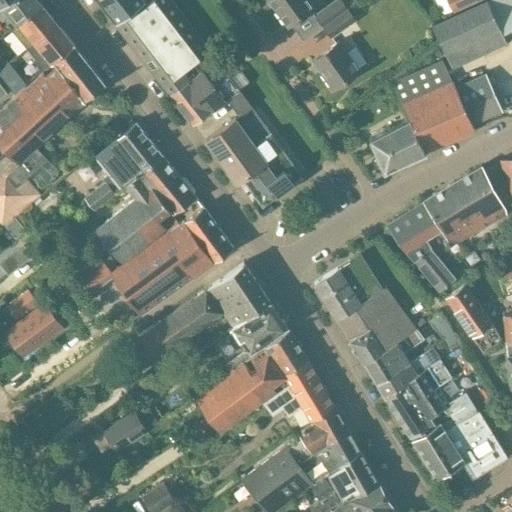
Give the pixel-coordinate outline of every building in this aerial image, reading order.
[(8,0),(0,6),(0,17),(2,20),(4,18),(7,22),(12,18),(15,21),(39,2),(37,0),(8,0)] [(112,0),(104,6),(116,21),(143,0),(112,0)] [(143,0),(116,21),(114,23),(137,52),(155,37),(151,32),(179,10),(170,0),(143,0)] [(269,0),(287,25),(313,6),(307,0),(269,0)] [(341,0),(336,0),(315,15),(323,26),(348,8),(341,0)] [(485,0),(432,24),(452,68),(508,43),(488,0),(485,0)] [(449,0),(454,10),(474,0),(449,0)] [(33,41),(56,22),(39,2),(15,21),(8,27),(25,47),(33,41)] [(348,8),(323,26),(330,36),(355,19),(348,8)] [(155,37),(137,52),(151,70),(170,95),(202,71),(201,70),(216,58),(208,48),(179,10),(151,32),(155,37)] [(42,68),(49,62),(73,43),(56,22),(33,41),(25,47),(42,68)] [(332,88),(358,70),(337,41),(312,59),(332,88)] [(103,82),(73,43),(49,62),(54,67),(43,77),(40,74),(0,107),(0,151),(4,148),(15,161),(16,161),(17,162),(4,174),(15,187),(26,177),(30,173),(34,178),(44,167),(41,164),(47,158),(34,145),(85,101),(83,99),(103,82)] [(228,74),(238,89),(248,81),(238,67),(228,74)] [(202,71),(170,95),(193,123),(226,98),(238,89),(228,74),(213,85),(202,71)] [(407,118),(369,138),(377,156),(372,161),(375,169),(382,168),(383,171),(384,170),(423,152),(423,153),(476,130),(473,124),(503,111),(486,72),(455,85),(453,80),(452,80),(401,103),(408,118),(407,118)] [(250,104),(239,90),(226,99),(237,114),(250,104)] [(252,143),(268,131),(269,130),(254,110),(237,122),(252,143)] [(303,176),(286,154),(268,131),(252,143),(237,122),(234,117),(205,140),(231,174),(232,173),(238,181),(241,179),(245,184),(262,207),(303,176)] [(102,178),(104,181),(113,192),(125,183),(162,154),(135,122),(97,152),(111,170),(102,178)] [(120,261),(148,239),(129,214),(178,175),(162,154),(125,183),(135,196),(95,229),(120,261)] [(511,196),(511,155),(500,158),(504,177),(511,196)] [(459,177),(422,200),(449,244),(450,246),(505,213),(504,208),(481,166),(459,177)] [(15,187),(4,174),(0,177),(0,227),(1,229),(41,193),(26,177),(15,187)] [(164,227),(161,224),(160,223),(171,215),(195,196),(178,175),(129,214),(148,239),(164,227)] [(93,208),(113,192),(104,181),(87,195),(85,197),(93,208)] [(450,256),(445,248),(449,244),(422,200),(388,222),(390,229),(440,289),(455,275),(445,261),(450,256)] [(161,224),(164,227),(167,231),(111,271),(140,313),(232,247),(202,205),(178,224),(171,215),(160,223),(161,224)] [(0,262),(0,263),(8,274),(26,260),(17,249),(0,262)] [(336,317),(382,286),(359,252),(313,282),(336,317)] [(223,310),(234,325),(269,300),(243,262),(129,341),(146,364),(223,310)] [(482,351),(501,340),(493,325),(464,283),(446,296),(482,351)] [(337,318),(349,338),(363,360),(383,348),(384,349),(391,345),(392,346),(397,343),(396,341),(415,327),(386,286),(337,318)] [(28,288),(5,305),(15,319),(38,302),(28,288)] [(224,364),(230,372),(258,351),(255,347),(286,325),(269,300),(234,325),(249,349),(245,352),(243,350),(224,364)] [(13,343),(23,336),(31,347),(60,325),(43,303),(5,331),(13,343)] [(423,338),(415,327),(396,341),(397,343),(392,346),(391,345),(384,349),(383,348),(363,360),(377,383),(408,362),(409,362),(409,361),(403,352),(423,338)] [(258,351),(230,372),(195,398),(221,433),(276,392),(272,386),(287,377),(285,375),(307,357),(288,328),(258,351)] [(408,362),(377,383),(385,396),(440,360),(439,358),(431,363),(423,352),(409,361),(409,362),(408,362)] [(311,422),(334,405),(307,357),(285,375),(287,377),(292,384),(263,404),(271,415),(282,408),(285,412),(287,411),(290,415),(301,408),(309,421),(310,421),(311,422)] [(441,414),(443,416),(470,398),(466,391),(449,401),(438,385),(452,376),(440,360),(385,396),(409,435),(441,414)] [(477,409),(470,398),(443,416),(444,418),(450,413),(455,422),(443,430),(439,423),(412,440),(435,476),(461,460),(471,476),(506,454),(478,409),(477,409)] [(297,463),(348,428),(334,405),(311,422),(298,430),(301,435),(285,446),(297,463)] [(134,409),(102,430),(116,451),(148,430),(134,409)] [(285,446),(242,478),(268,511),(271,511),(312,481),(313,483),(359,448),(348,428),(297,463),(285,446)] [(324,511),(353,492),(355,495),(377,480),(359,448),(327,473),(310,486),(319,499),(308,506),(312,511),(324,511)] [(355,495),(332,509),(334,511),(395,511),(377,480),(355,495)] [(162,481),(141,495),(152,511),(153,511),(174,498),(162,481)]
